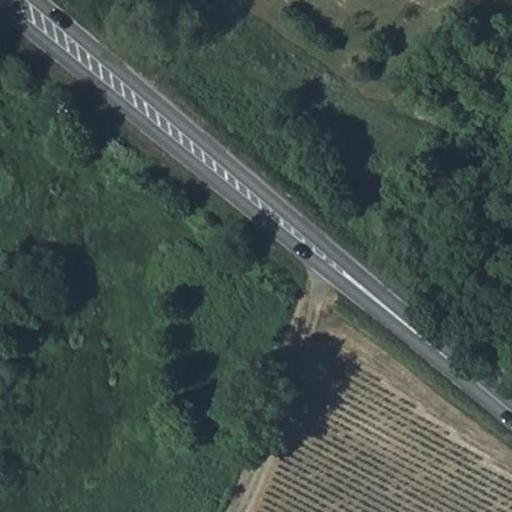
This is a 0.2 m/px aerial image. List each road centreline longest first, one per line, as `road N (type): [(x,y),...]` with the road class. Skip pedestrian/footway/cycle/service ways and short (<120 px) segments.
road 1 (secondary): [(0,6),(185,160),(324,256)]
road 2 (secondary): [(324,256),(34,0)]
road 3 (track): [(236,511),(269,442),(324,256)]
road 4 (secondary): [(324,256),(511,410)]
road 5 (track): [(203,0),(135,117)]
